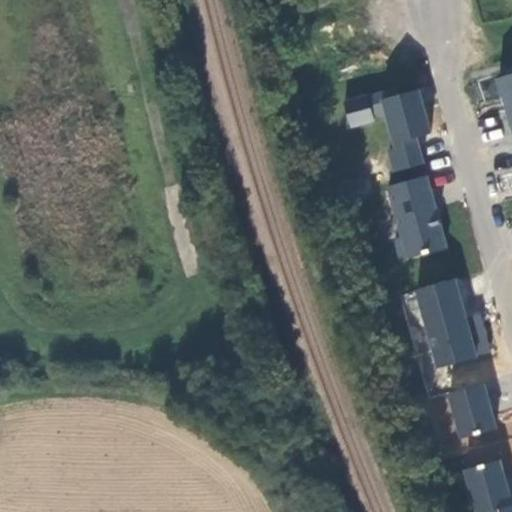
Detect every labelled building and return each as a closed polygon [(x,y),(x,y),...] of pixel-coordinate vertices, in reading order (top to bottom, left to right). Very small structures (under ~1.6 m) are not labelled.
[(511,73),(499,76),(511,143),(511,227),(510,228),(511,240),(511,73)] [(422,89),(371,97),(375,120),(385,118),(394,174),(425,169),(419,135),(429,133),(422,89)] [(371,105),(376,121),(385,118),(378,92),(343,102),(347,112),(371,105)] [(371,108),(345,114),(348,128),(374,122),(371,108)] [(398,181),(426,174),(424,165),(395,172),(398,181)] [(460,276),(412,290),(436,369),(491,352),(479,312),(471,314),(460,276)] [(485,381),(446,391),(457,439),(497,429),(485,381)] [(475,511),(511,511),(511,488),(505,458),(465,467),(475,511)]
